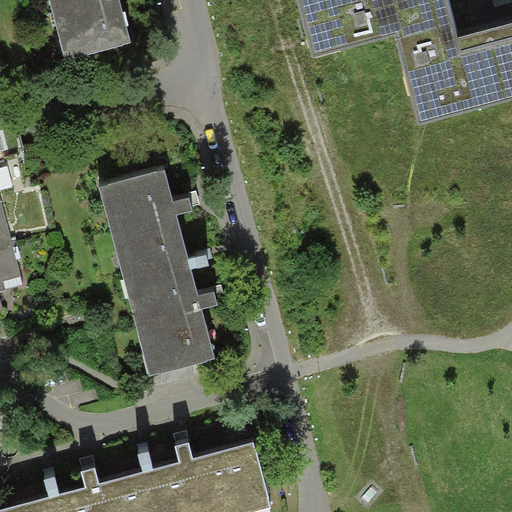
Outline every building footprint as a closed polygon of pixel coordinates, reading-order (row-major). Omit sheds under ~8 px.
[(48,0),(65,60),(130,43),(119,0),(48,0)] [(296,0),(312,58),(394,37),(418,126),(511,101),(511,23),(457,38),(446,0),(296,0)] [(165,169),(99,187),(150,375),(215,358),(202,308),(218,304),(215,290),(198,294),(192,270),(210,265),(207,255),(189,260),(176,214),(193,209),(190,197),(174,201),(165,169)] [(21,276),(0,194),(0,315),(5,315),(0,297),(0,290),(6,288),(4,280),(21,276)] [(0,511),(259,511),(272,509),(254,444),(194,460),(190,442),(176,446),(180,463),(154,470),(149,450),(138,453),(143,473),(101,484),(96,468),(82,471),(86,488),(60,495),(55,476),(45,478),(51,498),(0,510),(0,511)]
